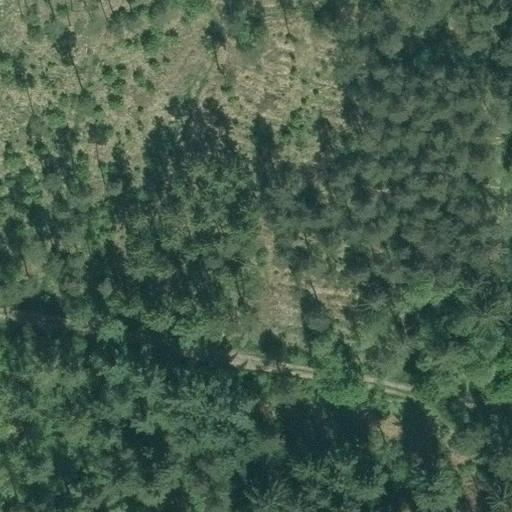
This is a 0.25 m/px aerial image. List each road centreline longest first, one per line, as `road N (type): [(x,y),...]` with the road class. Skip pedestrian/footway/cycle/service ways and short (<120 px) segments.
road 1 (track): [(252,358),(511,402)]
road 2 (track): [(252,358),(0,314)]
